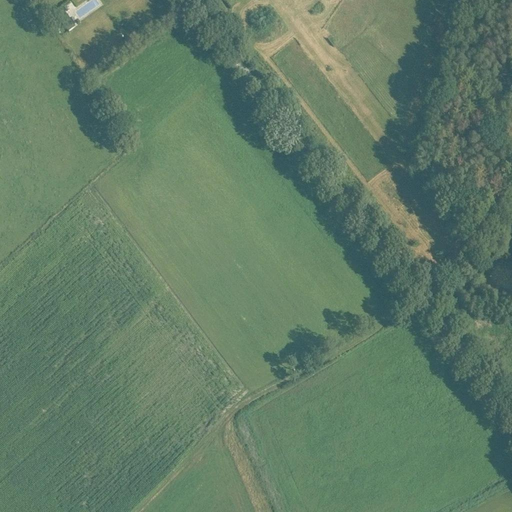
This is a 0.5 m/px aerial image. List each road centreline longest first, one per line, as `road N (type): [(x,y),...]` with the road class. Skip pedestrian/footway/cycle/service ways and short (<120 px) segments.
road 1 (unclassified): [(511,438),(183,0)]
road 2 (track): [(416,305),(230,416)]
road 3 (track): [(137,511),(230,416)]
